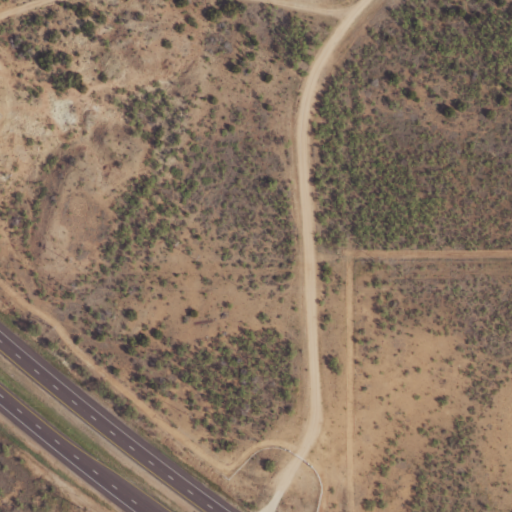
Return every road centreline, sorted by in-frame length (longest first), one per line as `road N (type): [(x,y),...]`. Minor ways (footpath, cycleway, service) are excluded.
road 1 (track): [(271,511),(317,425),(304,139),(310,98),(323,60),(371,0)]
road 2 (trunk): [(218,511),(0,347)]
road 3 (trunk): [(0,395),(148,511)]
